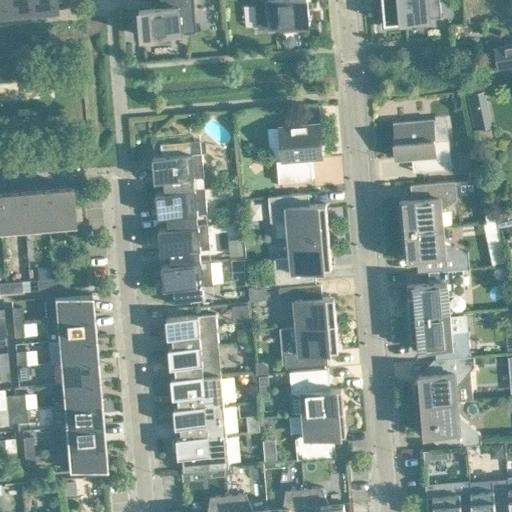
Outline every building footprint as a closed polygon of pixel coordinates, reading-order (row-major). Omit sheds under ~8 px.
[(30,9),(29,0),(5,0),(6,11),(30,9)] [(29,0),(30,9),(55,7),(54,0),(29,0)] [(197,31),(194,0),(161,0),(162,6),(140,8),(142,36),(153,35),(153,41),(171,40),(171,34),(197,31)] [(255,0),(258,26),(280,24),(281,30),(298,29),(298,23),(310,22),(308,0),(255,0)] [(428,0),(383,0),(384,8),(380,8),(382,27),(407,25),(406,20),(431,17),(428,0)] [(508,23),(509,4),(489,3),(488,22),(508,23)] [(511,43),(493,47),(497,68),(511,64),(511,43)] [(496,82),(511,80),(511,68),(495,70),(496,82)] [(422,156),(424,171),(451,168),(449,139),(435,140),(433,119),(394,122),(396,140),(395,140),(396,158),(422,156)] [(282,158),(277,159),(279,182),(312,179),(311,157),(322,156),(320,122),(280,126),(282,158)] [(165,179),(166,191),(195,188),(194,177),(204,176),(202,152),(192,152),(191,141),(161,143),(162,155),(153,156),(155,180),(165,179)] [(458,199),(456,180),(411,184),(413,205),(401,206),(402,228),(442,225),(441,209),(456,199),(458,199)] [(71,203),(70,186),(46,188),(49,225),(73,223),(73,222),(83,221),(81,203),(71,203)] [(49,225),(46,188),(22,190),(25,227),(49,225)] [(207,212),(205,188),(195,188),(166,191),(156,192),(158,216),(168,215),(169,227),(198,224),(197,213),(207,212)] [(25,227),(22,190),(0,191),(0,222),(1,229),(25,227)] [(310,204),(309,192),(268,196),(271,221),(288,220),(289,238),(329,235),(326,203),(310,204)] [(210,248),(208,224),(208,223),(198,224),(169,227),(159,228),(161,252),(171,251),(172,263),(201,260),(200,249),(210,248)] [(444,241),(442,225),(402,228),(404,251),(416,250),(418,271),(429,270),(463,267),(470,267),(469,251),(466,251),(444,241)] [(332,267),(329,235),(289,238),(291,256),(274,258),(276,283),(316,280),(315,268),(332,267)] [(213,284),(211,260),(211,259),(201,260),(172,263),(162,264),(164,288),(174,287),(175,299),(169,299),(170,300),(206,297),(205,296),(203,285),(213,284)] [(465,293),(463,267),(429,270),(430,282),(407,284),(410,316),(450,313),(448,294),(465,293)] [(68,276),(52,278),(53,288),(69,287),(68,276)] [(53,288),(52,278),(37,279),(37,289),(53,288)] [(21,280),(5,282),(6,292),(22,291),(21,280)] [(296,312),(297,326),(337,323),(335,303),(331,303),(330,296),(322,297),(321,284),(279,287),(280,302),(290,301),(291,313),(296,312)] [(93,315),(91,293),(42,297),(44,319),(93,315)] [(22,306),(11,307),(13,322),(23,321),(22,306)] [(178,335),(179,346),(219,342),(216,313),(167,317),(168,336),(178,335)] [(451,331),(450,313),(410,316),(413,348),(435,346),(436,358),(471,355),(469,330),(451,331)] [(94,336),(93,315),(44,319),(46,340),(94,336)] [(24,335),(23,321),(13,322),(14,336),(24,335)] [(338,342),(337,323),(297,326),(298,340),(293,340),(294,352),(284,353),(286,367),(328,363),(327,350),(335,350),(334,343),(338,342)] [(96,358),(94,336),(46,340),(48,362),(59,361),(96,358)] [(221,372),(219,344),(219,342),(179,346),(169,346),(171,366),(180,365),(181,376),(221,372)] [(25,350),(15,351),(16,365),(27,364),(25,350)] [(0,365),(9,365),(7,351),(0,351),(0,365)] [(471,355),(436,358),(434,358),(435,373),(431,377),(426,373),(421,373),(415,380),(417,404),(457,400),(456,387),(475,365),(474,355),(471,355)] [(98,380),(96,358),(59,361),(61,383),(98,380)] [(28,378),(27,364),(16,365),(17,379),(28,378)] [(0,380),(10,380),(9,365),(0,365),(0,380)] [(330,382),(328,367),(290,371),(292,392),(293,392),(303,396),(304,414),(344,410),(342,387),(327,388),(327,382),(330,382)] [(224,402),(221,374),(221,372),(181,376),(172,376),(173,396),(183,395),(184,405),(224,402)] [(100,401),(98,380),(61,383),(63,405),(100,401)] [(25,393),(19,394),(15,394),(16,408),(26,407),(25,393)] [(16,408),(15,394),(5,394),(6,409),(16,408)] [(458,414),(457,400),(417,404),(419,428),(426,433),(431,433),(435,428),(440,432),(441,446),(481,443),(480,432),(458,414)] [(102,423),(100,401),(63,405),(51,406),(53,427),(65,426),(102,423)] [(227,432),(224,404),(224,402),(184,405),(174,406),(176,426),(185,425),(186,435),(227,432)] [(27,422),(26,407),(16,408),(17,422),(27,422)] [(17,422),(16,408),(6,409),(7,423),(17,422)] [(346,433),(344,410),(304,414),(306,431),(297,437),(296,437),(298,458),(336,455),(335,440),(332,440),(331,434),(346,433)] [(104,445),(102,423),(65,426),(67,448),(104,445)] [(229,464),(227,433),(227,432),(186,435),(177,436),(179,456),(188,455),(189,467),(229,464)] [(33,436),(22,437),(24,451),(34,450),(33,436)] [(16,451),(15,437),(4,438),(5,452),(16,451)] [(105,467),(104,445),(67,448),(68,470),(105,467)] [(35,464),(34,450),(24,451),(25,465),(35,464)] [(17,465),(16,451),(5,452),(7,466),(17,465)] [(510,511),(510,487),(509,487),(508,477),(471,480),(473,511),(510,511)] [(473,511),(471,480),(471,479),(449,481),(425,483),(427,511),(473,511)] [(345,511),(344,502),(328,503),(322,486),(304,487),(306,511),(345,511)] [(306,511),(304,487),(286,489),(283,507),(268,508),(267,511),(306,511)] [(267,511),(268,508),(252,509),(246,492),(228,494),(229,511),(267,511)] [(229,511),(228,494),(210,495),(207,511),(229,511)]
